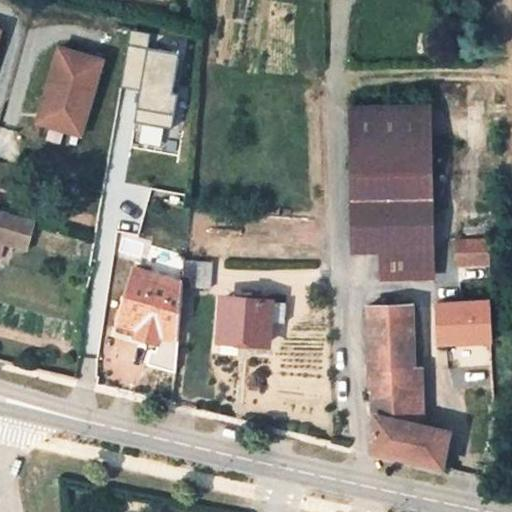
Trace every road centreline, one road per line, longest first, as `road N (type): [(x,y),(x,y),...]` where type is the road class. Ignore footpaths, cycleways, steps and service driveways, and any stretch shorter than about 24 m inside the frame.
road 1 (secondary): [(485,511),(0,397)]
road 2 (unknown): [(326,97),(321,250),(347,364),(339,477)]
